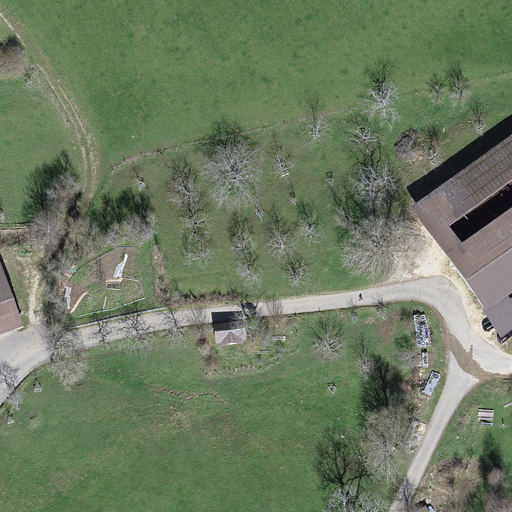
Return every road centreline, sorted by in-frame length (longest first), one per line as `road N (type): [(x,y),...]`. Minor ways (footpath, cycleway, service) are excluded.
road 1 (track): [(0,389),(37,354),(82,338),(421,291),(443,299),(473,349),(511,364)]
road 2 (track): [(37,354),(39,282),(94,167),(76,113),(0,6)]
road 3 (track): [(394,511),(473,349)]
